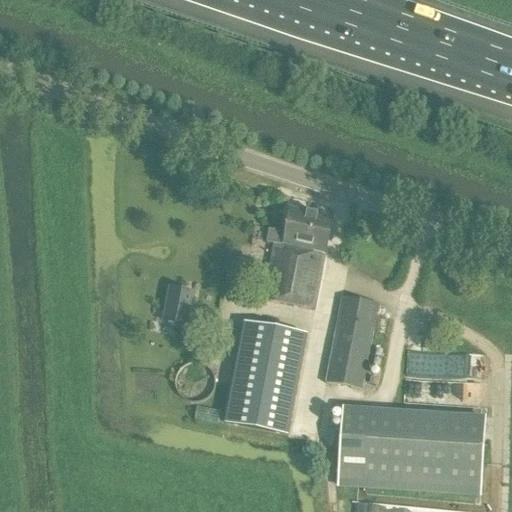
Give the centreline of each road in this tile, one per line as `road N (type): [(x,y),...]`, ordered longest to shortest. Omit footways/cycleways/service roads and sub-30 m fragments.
road 1 (unclassified): [(511,250),(0,70)]
road 2 (track): [(430,220),(404,302),(496,364),(495,511)]
road 3 (motorway): [(314,0),(511,68)]
